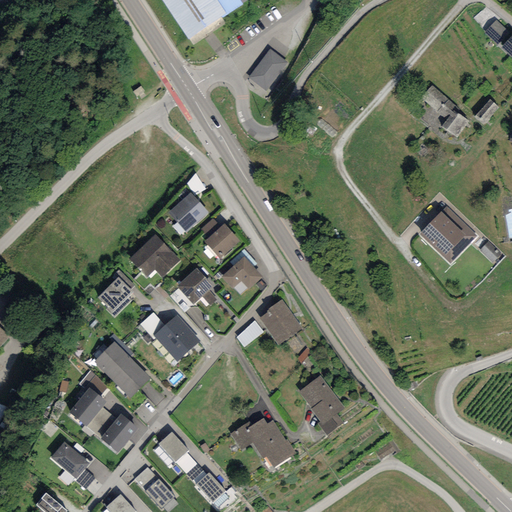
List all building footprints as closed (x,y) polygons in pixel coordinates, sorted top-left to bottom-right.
[(158,0),(190,44),(243,7),(237,0),(158,0)] [(509,32),(496,20),(483,34),(496,46),(509,32)] [(511,35),(500,48),(511,58),(511,35)] [(288,63),(269,49),(248,78),(266,91),(288,63)] [(455,106),(431,86),(421,98),(437,111),(437,112),(447,120),(442,126),(457,138),(470,122),(458,113),(456,115),(451,110),(455,106)] [(499,108),(489,100),(475,116),(485,124),(499,108)] [(208,212),(191,193),(168,213),(185,233),(208,212)] [(477,236),(447,206),(419,234),(450,264),(477,236)] [(209,238),(220,227),(213,219),(201,229),(209,238)] [(239,241),(224,224),(220,227),(209,238),(204,242),(220,259),(239,241)] [(181,260),(155,234),(129,259),(147,278),(154,270),(162,278),(181,260)] [(501,253),(487,241),(479,250),(493,262),(501,253)] [(230,262),(234,266),(244,257),(253,267),(257,264),(244,249),(230,262)] [(253,267),(244,257),(234,266),(221,277),(232,289),(241,282),(248,290),(262,276),(253,267)] [(213,286),(196,268),(176,287),(194,305),(200,299),(206,307),(209,304),(210,305),(217,299),(208,290),(213,286)] [(118,277),(130,290),(135,285),(119,270),(111,277),(114,281),(118,277)] [(130,290),(118,277),(114,281),(97,298),(108,308),(106,310),(114,318),(132,300),(129,297),(133,292),(130,290)] [(303,329),(282,299),(268,309),(270,311),(259,318),(278,345),(303,329)] [(153,336),(165,326),(153,312),(140,325),(154,340),(156,339),(153,336)] [(165,326),(153,336),(156,339),(177,362),(200,340),(177,315),(165,326)] [(263,333),(254,321),(236,338),(244,348),(263,333)] [(0,327),(0,347),(10,336),(0,327)] [(114,342),(128,357),(133,352),(114,334),(105,343),(110,347),(114,342)] [(128,357),(114,342),(110,347),(94,362),(130,398),(150,379),(128,357)] [(79,384),(87,391),(89,388),(100,397),(107,388),(90,371),(79,384)] [(320,376),(298,392),(320,422),(323,425),(336,414),(344,409),(320,376)] [(100,397),(89,388),(87,391),(69,413),(86,427),(102,407),(106,402),(100,397)] [(0,424),(8,409),(0,405),(0,424)] [(116,419),(102,407),(86,427),(100,439),(116,419)] [(138,428),(120,414),(116,419),(100,439),(117,453),(138,428)] [(343,423),(336,414),(323,425),(320,422),(318,424),(327,436),(343,423)] [(249,421),(230,433),(241,450),(253,442),(263,459),(266,457),(274,468),(296,454),(287,439),(285,441),(272,421),(267,424),(264,418),(252,426),(249,421)] [(188,449),(172,432),(158,445),(174,462),(185,452),(188,449)] [(374,453),(380,461),(394,452),(395,453),(392,455),(393,457),(401,452),(393,440),(374,453)] [(89,463),(64,442),(51,458),(76,479),(84,469),(89,463)] [(197,465),(185,452),(174,462),(186,475),(197,465)] [(207,475),(197,465),(186,475),(195,485),(207,475)] [(147,467),(134,479),(161,509),(174,497),(147,467)] [(95,478),(84,469),(76,479),(75,480),(86,489),(95,478)] [(225,491),(209,473),(207,475),(195,485),(194,486),(211,504),(225,491)] [(66,511),(67,511),(46,493),(36,505),(43,511),(66,511)] [(135,511),(136,511),(120,494),(105,508),(109,511),(135,511)]
